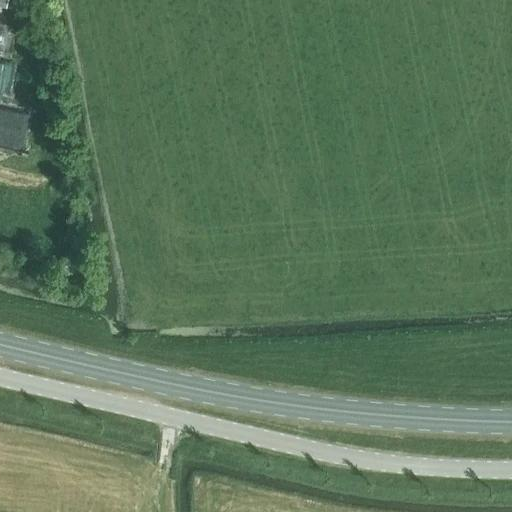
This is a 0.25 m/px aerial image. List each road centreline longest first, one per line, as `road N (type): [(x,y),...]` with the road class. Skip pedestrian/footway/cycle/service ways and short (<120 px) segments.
road 1 (unclassified): [(0,377),(375,461),(511,470)]
road 2 (primary): [(0,344),(244,398),(511,421)]
